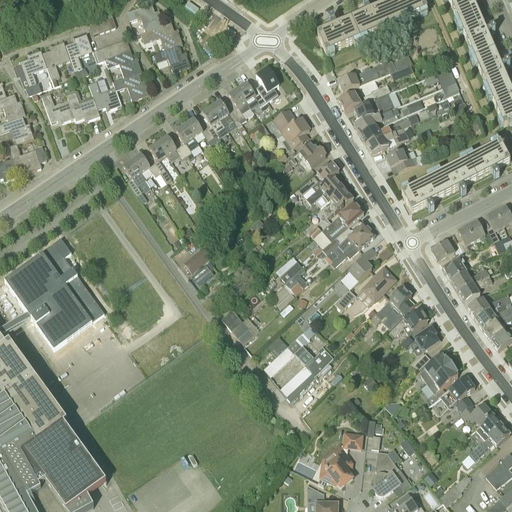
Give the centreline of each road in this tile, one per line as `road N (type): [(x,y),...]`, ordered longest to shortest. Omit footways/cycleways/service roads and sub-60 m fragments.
road 1 (residential): [(0,221),(264,42)]
road 2 (residential): [(407,247),(310,93),(264,42)]
road 3 (residential): [(511,397),(407,247)]
